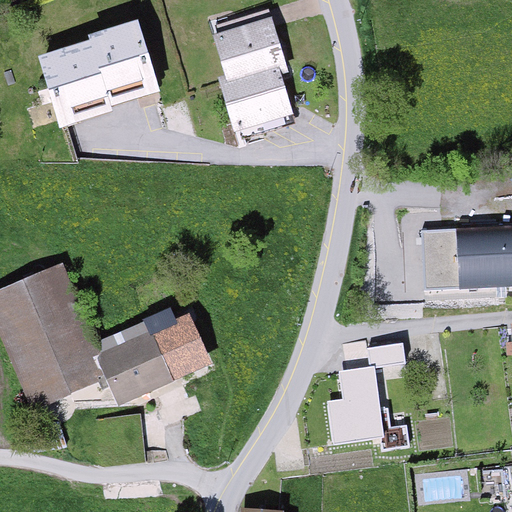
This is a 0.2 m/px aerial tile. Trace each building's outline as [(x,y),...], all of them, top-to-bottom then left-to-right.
[(267,16),(207,30),(215,64),(222,92),(233,137),(293,123),(283,82),(277,55),(267,16)] [(132,22),(34,54),(58,126),(156,94),(132,22)] [(511,227),(422,232),(425,288),(511,283),(511,227)] [(53,269),(0,290),(0,356),(23,413),(98,383),(108,406),(204,367),(184,318),(88,356),(53,269)] [(374,370),(345,373),(348,400),(324,402),(327,431),(379,426),(374,370)] [(133,411),(71,415),(74,463),(136,459),(133,411)]
